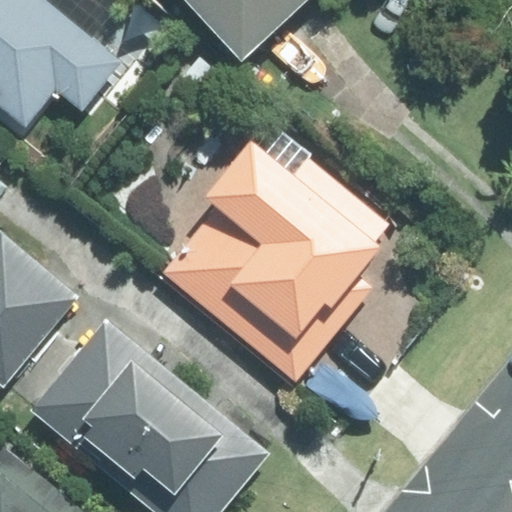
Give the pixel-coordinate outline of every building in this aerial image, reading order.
[(0,0),(0,79),(40,111),(68,76),(98,99),(138,48),(78,0),(0,0)] [(221,0),(262,41),(304,0),(221,0)] [(226,64),(205,46),(186,69),(206,86),(226,64)] [(310,154),(268,120),(221,176),(232,186),(170,261),(304,370),(379,277),(365,266),(398,226),(389,218),(395,211),(316,147),(310,154)] [(6,220),(0,227),(0,361),(186,511),(223,511),(281,439),(6,220)] [(100,511),(3,431),(0,435),(0,511),(100,511)]
